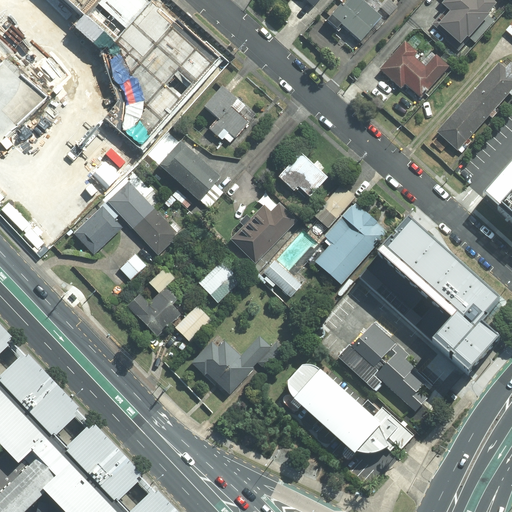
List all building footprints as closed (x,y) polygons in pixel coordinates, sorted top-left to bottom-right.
[(0,0),(0,14),(18,31),(46,0),(0,0)] [(101,119),(137,151),(222,57),(157,0),(67,0),(92,22),(111,39),(101,51),(110,75),(118,100),(101,119)] [(366,0),(347,0),(327,25),(342,37),(348,30),(365,44),(385,20),(364,3),(366,0)] [(434,27),(460,53),(503,10),(492,0),(480,0),(478,3),(474,0),(439,0),(451,11),(434,27)] [(75,60),(51,37),(44,44),(69,67),(75,60)] [(379,71),(383,76),(402,93),(407,88),(423,102),(453,69),(438,56),(428,68),(414,55),(417,52),(406,42),(379,71)] [(511,66),(508,71),(499,64),(438,134),(460,152),(511,92),(511,66)] [(5,81),(0,86),(0,100),(13,89),(5,81)] [(210,126),(229,142),(255,112),(220,82),(201,103),(218,117),(210,126)] [(32,130),(20,142),(30,152),(42,141),(32,130)] [(221,191),(212,184),(220,175),(179,139),(158,164),(208,207),(221,191)] [(279,172),(311,197),(328,175),(296,150),(279,172)] [(110,165),(94,180),(104,191),(119,176),(110,165)] [(511,165),(483,198),(511,223),(511,165)] [(74,235),(93,255),(122,227),(114,219),(121,212),(160,251),(179,232),(129,181),(74,235)] [(313,218),(328,230),(356,197),(341,185),(313,218)] [(228,238),(254,264),(299,220),(272,193),(228,238)] [(319,264),(344,286),(388,234),(356,206),(328,239),(335,245),(319,264)] [(416,240),(381,280),(466,354),(501,314),(416,240)] [(145,265),(133,253),(117,269),(130,282),(145,265)] [(262,270),(290,296),(301,284),(272,258),(262,270)] [(199,281),(218,301),(240,280),(221,260),(199,281)] [(158,339),(184,314),(175,305),(181,299),(170,288),(181,278),(168,265),(152,281),(161,290),(148,302),(140,294),(127,307),(158,339)] [(176,329),(190,342),(212,320),(199,306),(176,329)] [(379,379),(414,410),(426,397),(420,391),(428,381),(399,356),(404,351),(373,323),(341,360),(372,387),(379,379)] [(0,511),(21,511),(42,493),(60,511),(175,511),(0,330),(0,447),(15,464),(22,457),(29,464),(0,491),(0,511)] [(217,333),(188,364),(205,379),(208,376),(229,395),(259,363),(265,369),(282,351),(260,331),(239,353),(217,333)] [(356,408),(320,376),(299,372),(285,390),(290,404),(351,457),(378,459),(389,453),(397,452),(411,436),(366,397),(356,408)]
